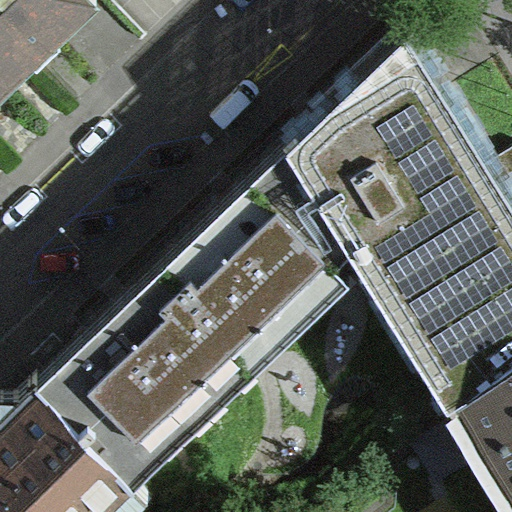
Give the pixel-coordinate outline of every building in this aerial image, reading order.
[(60,33),(53,26),(80,0),(0,0),(0,30),(23,55),(30,48),(37,55),(47,45),(60,33)] [(448,386),(451,386),(452,389),(511,339),(511,141),(495,153),(465,105),(407,12),(302,113),(225,187),(118,289),(35,368),(36,369),(131,468),(133,471),(350,263),(335,249),(351,233),(448,386)] [(0,76),(23,55),(0,30),(0,76)] [(511,484),(511,339),(452,389),(511,484)] [(85,511),(131,468),(36,369),(0,402),(0,511),(85,511)]
